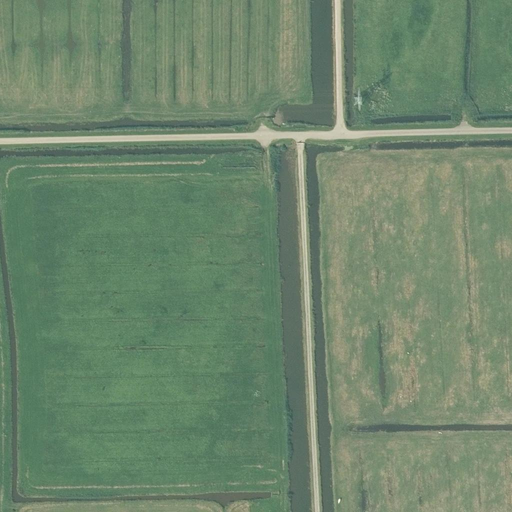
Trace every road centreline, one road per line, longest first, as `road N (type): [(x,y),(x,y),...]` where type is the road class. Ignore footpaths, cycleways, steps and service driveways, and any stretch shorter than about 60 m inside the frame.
road 1 (track): [(316,511),(298,135)]
road 2 (unclassified): [(0,141),(339,134)]
road 3 (unclassified): [(339,134),(511,131)]
road 4 (unclassified): [(339,134),(336,0)]
